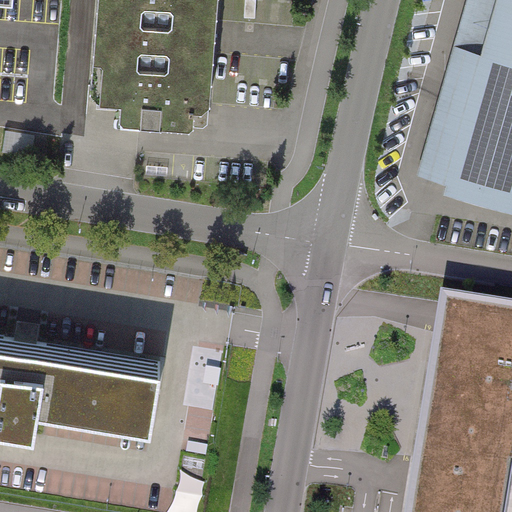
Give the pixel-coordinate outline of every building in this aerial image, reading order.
[(188,107),(208,108),(215,0),(102,0),(96,101),(113,102),(112,116),(187,121),(188,107)] [(511,204),(511,0),(466,0),(416,178),(511,204)] [(23,320),(19,333),(38,340),(43,327),(23,320)] [(511,511),(511,345),(446,335),(417,511),(511,511)] [(0,400),(150,426),(160,366),(0,339),(0,400)]
